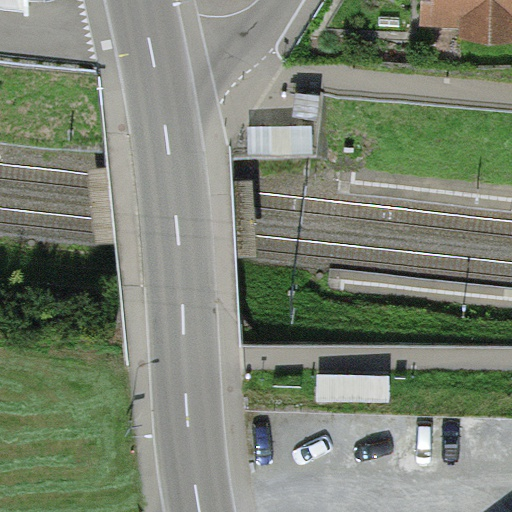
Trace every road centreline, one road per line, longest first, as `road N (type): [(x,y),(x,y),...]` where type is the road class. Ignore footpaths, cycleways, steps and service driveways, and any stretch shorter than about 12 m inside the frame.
road 1 (secondary): [(200,511),(158,79)]
road 2 (residential): [(158,79),(202,72),(234,55),(286,0)]
